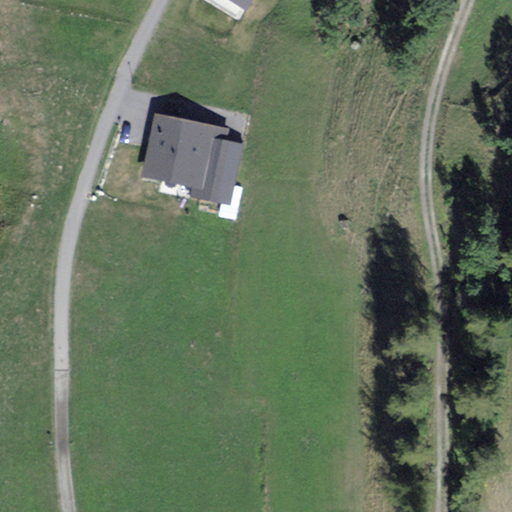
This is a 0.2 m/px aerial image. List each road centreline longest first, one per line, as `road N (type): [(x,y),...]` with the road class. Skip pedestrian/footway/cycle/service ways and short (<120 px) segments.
road 1 (track): [(442,511),(440,273),(427,165),(438,86),(469,0)]
road 2 (residential): [(60,371),(65,263),(89,166),(167,0)]
road 3 (track): [(70,511),(60,371)]
